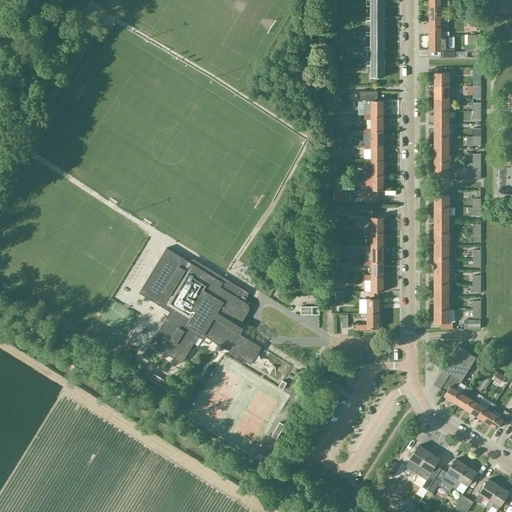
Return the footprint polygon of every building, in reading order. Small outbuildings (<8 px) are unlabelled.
[(366,2),(366,6),(370,6),(370,17),(384,17),(384,4),(386,4),(386,2),(384,2),(366,2)] [(441,16),(440,6),(440,3),(429,3),(429,18),(441,19),(441,21),(449,21),(449,16),(441,16)] [(366,17),(366,21),(370,21),(370,32),(384,32),(384,19),(386,19),(386,17),(384,17),(370,17),(366,17)] [(441,31),(441,21),(441,19),(429,18),(429,34),(441,34),(441,37),(448,37),(449,37),(449,31),(441,31)] [(366,32),(366,36),(370,36),(370,46),(384,46),(384,33),(386,33),(386,32),(384,32),(370,32),(366,32)] [(448,47),(448,37),(441,37),(441,34),(429,34),(429,50),(440,50),(440,57),(454,57),(454,47),(448,47)] [(366,46),(366,50),(370,50),(370,61),(384,61),(384,48),(386,48),(386,47),(384,47),(384,46),(370,46),(366,46)] [(366,61),(366,65),(370,65),(370,77),(384,77),(384,63),(386,63),(386,61),(384,61),(370,61),(366,61)] [(434,85),(448,86),(448,73),(434,73),(434,85)] [(480,86),(480,77),(472,77),(472,86),(480,86)] [(448,98),(448,86),(434,85),(434,98),(448,98)] [(472,94),(480,94),(480,86),(472,86),(472,94)] [(377,100),(377,91),(359,91),(359,101),(364,101),(364,114),(371,114),(371,116),(383,116),(383,100),(377,100)] [(434,111),(448,111),(448,98),(434,98),(434,111)] [(472,111),(480,111),(480,102),(472,102),(472,111)] [(434,124),(448,124),(448,111),(434,111),(434,124)] [(480,119),(480,111),(472,111),(472,120),(480,119)] [(383,131),(383,116),(371,116),(371,114),(364,114),(364,119),(371,119),(371,129),(371,130),(383,131)] [(434,136),(448,136),(448,124),(434,124),(434,136)] [(371,130),(371,129),(364,129),(364,144),(371,144),(371,145),(383,145),(383,131),(371,130)] [(434,149),(448,149),(448,136),(434,136),(434,149)] [(383,160),(383,145),(371,145),(371,144),(364,144),(364,148),(371,148),(371,159),(371,160),(383,160)] [(434,149),(434,162),(448,162),(448,149),(434,149)] [(481,153),(480,153),(473,153),(473,162),(481,162),(481,153)] [(364,159),(364,163),(364,167),(371,167),(371,175),(383,175),(383,160),(371,160),(371,159),(364,159)] [(434,175),(449,175),(448,162),(434,162),(434,175)] [(472,171),(472,175),(480,175),(480,170),(481,170),(481,162),(473,162),(472,169),(472,171)] [(378,190),(383,190),(383,175),(371,175),(364,175),(364,201),(378,201),(378,190)] [(350,201),(350,193),(333,193),(333,201),(350,201)] [(435,207),(449,207),(449,194),(434,194),(435,207)] [(481,199),(480,199),(476,198),(472,199),(472,207),(481,207),(481,199)] [(372,213),(372,204),(343,204),(343,213),(372,213)] [(449,220),(449,207),(435,207),(435,220),(449,220)] [(481,216),(481,207),(472,207),(473,216),(481,216)] [(371,232),(383,232),(383,217),(372,217),(372,216),(364,216),(364,221),(364,224),(364,231),(371,231),(371,232)] [(449,232),(449,220),(435,220),(435,232),(449,232)] [(473,233),(481,233),(481,224),(473,224),(473,233)] [(383,247),(383,232),(371,232),(371,231),(364,231),(364,236),(371,236),(371,246),(371,247),(383,247)] [(449,240),(449,232),(435,232),(435,246),(449,246),(452,246),(452,240),(449,240)] [(481,241),(481,233),(473,233),(473,241),(481,241)] [(371,247),(371,246),(364,245),(364,250),(371,250),(371,260),(371,262),(383,262),(383,247),(371,247)] [(449,259),(449,246),(435,246),(435,259),(449,259)] [(166,248),(139,292),(169,311),(150,343),(181,363),(198,336),(200,338),(201,338),(203,338),(204,338),(205,338),(206,337),(232,353),(250,364),(261,347),(236,331),(237,329),(239,326),(248,311),(249,310),(249,308),(249,306),(248,305),(247,304),(246,303),(244,301),(245,299),(248,295),(223,280),(222,282),(166,248)] [(481,250),(480,250),(473,250),(473,258),(481,258),(481,250)] [(481,267),(481,258),(473,258),(473,267),(481,267)] [(449,271),(449,259),(435,259),(435,271),(449,271)] [(371,262),(371,260),(364,260),(364,265),(371,265),(371,275),(371,276),(383,277),(383,262),(371,262)] [(449,284),(449,271),(435,271),(435,284),(449,284)] [(371,276),(371,275),(364,275),(364,280),(371,280),(371,291),(378,292),(383,292),(383,277),(371,276)] [(481,275),(480,275),(473,275),(473,284),(481,284),(481,275)] [(449,297),(449,284),(435,284),(435,297),(449,297)] [(481,292),(481,284),(473,284),(473,292),(481,292)] [(371,291),(369,291),(369,298),(367,298),(367,313),(379,313),(379,298),(378,298),(378,292),(371,291)] [(341,305),(341,293),(331,293),(331,305),(341,305)] [(435,310),(449,310),(449,297),(435,297),(435,310)] [(473,309),(481,309),(481,301),(473,301),(473,309)] [(319,306),(300,306),(300,315),(319,314),(319,306)] [(481,318),(481,309),(473,309),(473,318),(481,318)] [(449,322),(449,310),(435,310),(435,322),(449,322)] [(379,328),(379,313),(367,313),(367,325),(355,325),(355,329),(367,329),(367,328),(379,328)] [(480,319),(463,319),(463,326),(468,326),(468,328),(480,328),(480,319)] [(455,389),(474,359),(476,357),(457,345),(433,384),(434,384),(446,392),(444,395),(457,404),(463,394),(465,396),(470,388),(466,386),(460,393),(455,389)] [(174,394),(178,388),(153,374),(150,380),(174,394)] [(282,390),(286,383),(282,380),(278,387),(282,390)] [(476,403),(478,404),(483,397),(479,394),(473,401),(465,396),(463,394),(457,404),(470,412),(476,403)] [(489,411),(491,412),(496,405),(492,402),(487,409),(478,404),(476,403),(470,412),(483,420),(489,411)] [(489,411),(483,420),(497,428),(502,419),(504,420),(509,413),(505,410),(499,417),(491,412),(489,411)] [(409,458),(405,466),(409,468),(415,472),(428,451),(418,444),(409,458),(410,458),(409,458)] [(428,451),(415,472),(419,475),(424,467),(430,471),(439,457),(428,451)] [(451,486),(465,465),(455,458),(446,472),(440,468),(434,478),(427,489),(432,493),(439,481),(442,480),(451,486)] [(392,477),(400,465),(395,462),(394,462),(394,461),(387,473),(392,477)] [(451,486),(462,493),(475,471),(465,465),(451,486)] [(427,489),(434,478),(429,474),(422,486),(427,489)] [(489,499),(498,485),(487,479),(478,492),(479,493),(474,500),(478,503),(483,495),(489,499)] [(498,485),(489,499),(484,507),(489,509),(493,502),(499,506),(508,492),(498,485)] [(459,510),(467,498),(461,495),(454,507),(459,510)] [(467,498),(459,510),(462,511),(465,511),(472,501),(467,498)] [(511,511),(511,499),(503,511),(511,511)]
